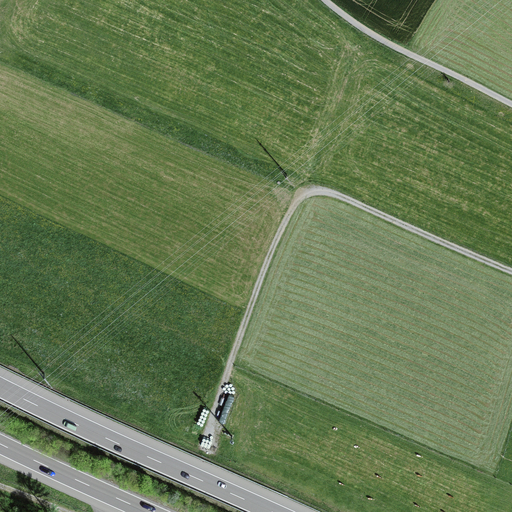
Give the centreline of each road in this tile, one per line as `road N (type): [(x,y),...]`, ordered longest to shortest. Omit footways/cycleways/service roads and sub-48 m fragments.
road 1 (track): [(204,443),(270,250),(305,190),(332,192),(511,271)]
road 2 (motorway): [(272,511),(0,387)]
road 3 (track): [(511,104),(370,33),(325,0)]
road 4 (motorway): [(0,443),(147,511)]
